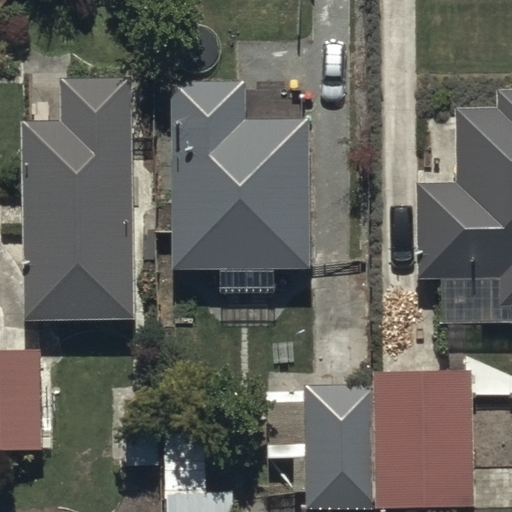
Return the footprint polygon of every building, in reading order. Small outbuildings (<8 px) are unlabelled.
[(62,120),(20,121),(24,321),(134,319),(129,80),(61,81),(62,120)] [(218,272),(218,293),(279,292),(278,269),(311,269),(310,119),(299,119),(299,97),(262,97),(262,117),(243,117),(243,84),(166,84),(167,249),(153,249),(154,287),(171,287),(171,272),(218,272)] [(511,90),(496,90),(496,105),(457,105),(457,186),(417,186),(418,276),(438,276),(438,326),(511,325),(511,90)] [(42,349),(0,348),(0,450),(41,451),(42,349)] [(472,372),(374,374),(374,388),(376,511),(474,509),(472,372)] [(376,511),(374,388),(266,389),(267,463),(302,462),(303,511),(376,511)] [(205,434),(165,433),(163,511),(235,511),(236,492),(204,491),(205,434)]
